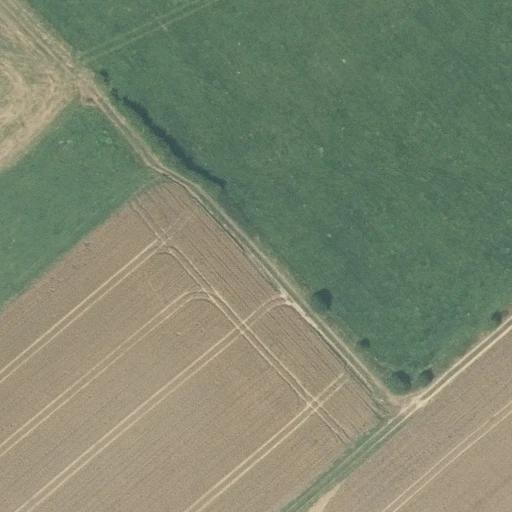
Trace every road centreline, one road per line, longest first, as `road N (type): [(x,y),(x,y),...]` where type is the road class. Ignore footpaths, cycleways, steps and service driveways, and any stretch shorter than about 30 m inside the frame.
road 1 (track): [(391,432),(0,3)]
road 2 (track): [(511,329),(391,432)]
road 3 (track): [(391,432),(298,511)]
